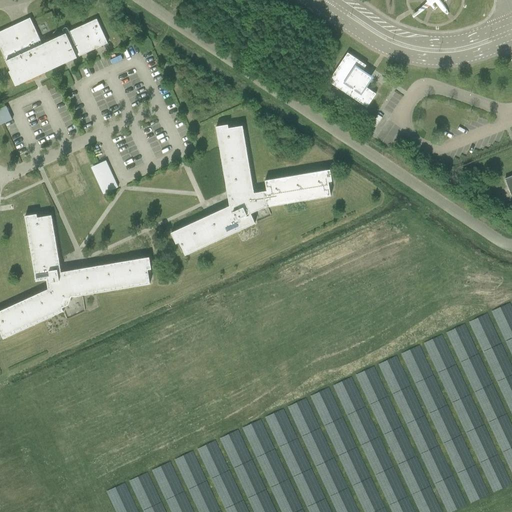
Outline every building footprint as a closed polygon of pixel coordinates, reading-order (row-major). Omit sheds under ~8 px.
[(30,18),(13,26),(0,31),(0,47),(17,84),(107,43),(96,19),(42,44),(30,18)] [(328,81),(367,107),(376,94),(364,86),(370,77),(362,71),(366,65),(347,53),(328,81)] [(0,125),(4,123),(12,120),(6,106),(0,108),(0,125)] [(369,128),(370,129),(373,131),(382,118),(379,116),(378,115),(369,128)] [(185,254),(255,222),(251,213),(265,206),(265,207),(331,195),(328,181),(331,181),(332,181),(330,169),(265,180),(267,191),(254,193),(242,125),(228,128),(228,126),(228,124),(216,126),(230,206),(171,232),(176,243),(177,243),(179,241),(185,254)] [(106,193),(118,187),(106,161),(94,166),(106,193)] [(149,257),(88,267),(61,272),(51,215),(37,217),(37,215),(37,214),(25,216),(36,281),(46,279),(48,289),(0,310),(0,330),(3,338),(63,310),(62,307),(68,304),(72,295),(74,295),(74,296),(150,283),(148,269),(151,268),(149,257)]
